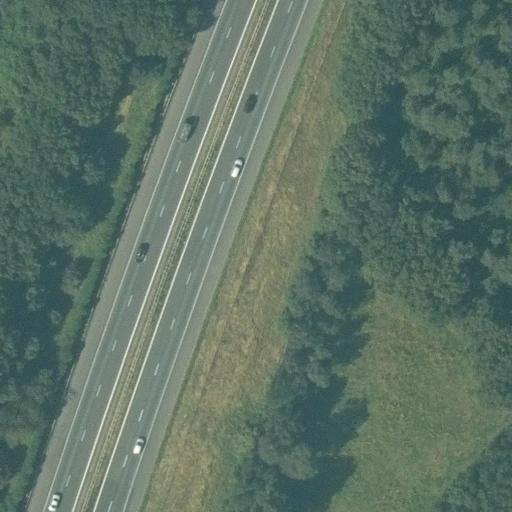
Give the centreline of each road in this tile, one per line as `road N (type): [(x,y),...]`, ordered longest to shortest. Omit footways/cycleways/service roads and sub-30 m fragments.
road 1 (motorway): [(109,511),(292,0)]
road 2 (motorway): [(240,0),(58,511)]
